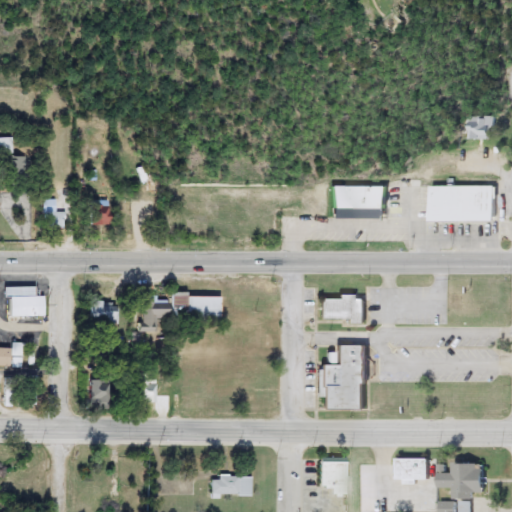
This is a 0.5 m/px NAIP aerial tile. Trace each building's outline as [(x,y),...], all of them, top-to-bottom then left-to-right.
[(491,140),(469,140),(469,116),(491,116),(491,140)] [(25,157),(25,182),(2,183),(1,158),(0,158),(0,137),(11,137),(11,158),(25,157)] [(498,223),(433,223),(433,186),(498,186),(498,223)] [(334,221),(334,187),(389,187),(389,221),(334,221)] [(65,229),(41,229),(41,199),(55,199),(55,212),(65,212),(65,229)] [(108,201),(108,225),(87,225),(87,201),(108,201)] [(34,288),(34,297),(43,296),(43,317),(10,317),(10,297),(5,297),(5,288),(34,288)] [(220,295),(220,322),(172,321),(172,295),(220,295)] [(167,319),(157,319),(156,333),(138,332),(140,296),(168,297),(167,319)] [(322,298),(367,298),(367,325),(348,325),(348,321),(322,321),(322,298)] [(117,302),(117,321),(90,321),(90,302),(117,302)] [(368,345),(367,410),(326,410),(326,397),(321,397),(321,365),(339,366),(339,345),(368,345)] [(35,347),(34,366),(27,365),(28,347),(35,347)] [(20,367),(0,366),(0,348),(14,348),(14,357),(20,357),(20,367)] [(154,402),(135,402),(135,374),(154,374),(154,402)] [(2,406),(2,378),(13,378),(13,406),(2,406)] [(108,380),(108,406),(90,406),(90,380),(108,380)] [(331,487),(321,487),(321,457),(346,457),(346,496),(331,496),(331,487)] [(399,481),(399,458),(433,458),(433,481),(399,481)] [(475,499),(455,499),(455,488),(441,488),(441,473),(455,473),(455,463),(488,463),(488,493),(475,493),(475,499)] [(250,477),(250,496),(209,496),(209,477),(250,477)] [(458,502),(457,511),(441,511),(441,501),(458,502)]
